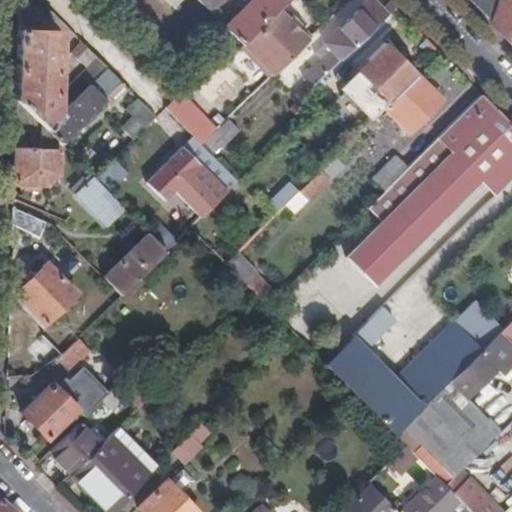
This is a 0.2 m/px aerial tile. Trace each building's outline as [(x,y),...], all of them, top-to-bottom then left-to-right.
[(46,8),(38,0),(19,0),(19,38),(16,102),(45,131),(60,116),(54,110),(57,34),(39,15),(46,8)] [(196,0),(237,41),(243,47),(280,11),(290,0),(256,0),(232,24),(215,6),(220,0),(196,0)] [(395,8),(389,2),(381,10),(371,0),(370,0),(326,44),(334,53),(306,82),(313,90),(335,68),(395,8)] [(468,0),(492,24),(501,0),(468,0)] [(511,0),(501,0),(492,24),(511,43),(511,0)] [(289,20),(280,11),(243,47),(272,78),(310,42),(301,32),(289,20)] [(289,20),(301,32),(305,28),(294,16),(289,20)] [(416,77),(417,76),(385,44),(359,71),(390,103),(416,77)] [(97,79),(107,69),(82,45),(71,55),(86,71),(63,93),(73,103),(89,87),(97,79)] [(251,80),(261,72),(238,47),(229,55),(251,80)] [(335,68),(313,90),(300,103),(310,113),(345,78),(335,68)] [(124,87),(107,69),(97,79),(110,93),(115,97),(124,87)] [(442,102),(416,77),(390,103),(385,108),(410,134),(442,102)] [(110,93),(97,79),(89,87),(102,100),(110,93)] [(73,103),(60,116),(45,131),(57,143),(61,147),(105,103),(102,100),(89,87),(73,103)] [(164,105),(199,142),(216,126),(180,89),(164,105)] [(511,126),(482,96),(408,169),(386,192),(357,220),(371,235),(337,270),(364,297),(481,181),(496,196),(511,180),(511,126)] [(45,131),(16,102),(14,173),(13,190),(37,191),(38,185),(55,186),(57,143),(45,131)] [(143,129),(155,117),(147,110),(136,122),(143,129)] [(209,209),(233,185),(208,160),(201,167),(183,149),(147,185),(164,203),(184,184),(209,209)] [(386,192),(408,169),(396,158),(375,180),(386,192)] [(123,173),(113,162),(95,180),(105,191),(123,173)] [(319,173),(300,191),(309,200),(328,181),(319,173)] [(106,227),(123,210),(105,191),(95,180),(92,178),(75,196),(106,227)] [(12,210),(12,227),(38,238),(44,223),(12,210)] [(167,253),(177,242),(159,224),(149,235),(167,253)] [(190,230),(197,237),(203,231),(196,224),(190,230)] [(121,298),(167,253),(149,235),(103,280),(121,298)] [(226,266),(231,271),(237,265),(232,260),(226,266)] [(46,265),(15,296),(45,325),(75,295),(46,265)] [(269,309),(279,298),(257,276),(247,286),(253,294),(269,309)] [(392,324),(380,312),(324,366),(353,395),(395,437),(404,428),(482,352),(454,323),(396,381),(366,350),(392,324)] [(511,322),(499,334),(511,346),(511,344),(511,322)] [(488,346),(482,352),(404,428),(443,466),(487,421),(466,399),(495,369),(489,361),(495,354),(488,346)] [(61,356),(40,371),(49,382),(78,361),(67,350),(61,356)] [(511,363),(501,374),(511,386),(511,363)] [(137,409),(164,382),(153,371),(132,392),(136,396),(130,402),(137,409)] [(111,409),(124,396),(115,388),(102,401),(111,409)] [(16,421),(45,450),(74,421),(45,392),(16,421)] [(48,453),(71,476),(100,447),(78,424),(48,453)] [(199,446),(190,437),(172,453),(173,454),(181,464),(199,446)] [(89,488),(112,511),(148,477),(109,438),(100,447),(71,476),(86,491),(89,488)] [(401,466),(413,455),(405,448),(394,460),(401,466)] [(413,460),(403,472),(422,487),(431,474),(413,460)] [(369,484),(376,491),(393,473),(389,469),(385,473),(382,471),(369,484)] [(468,511),(452,496),(444,487),(436,480),(405,511),(468,511)] [(500,511),(469,480),(452,496),(468,511),(500,511)] [(140,511),(194,511),(168,483),(139,510),(140,511)] [(394,511),(395,511),(376,491),(369,484),(340,511),(394,511)] [(0,511),(12,511),(3,503),(0,506),(0,511)]
